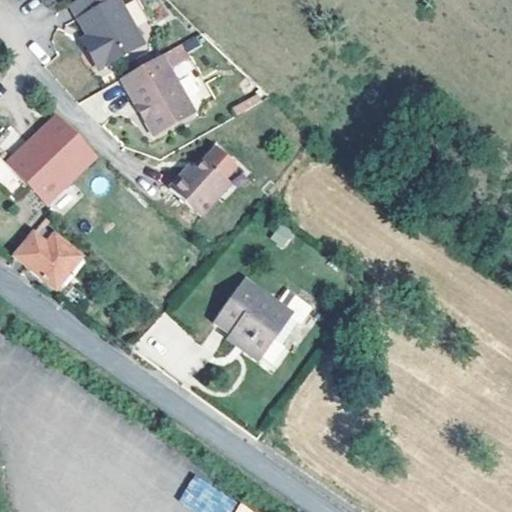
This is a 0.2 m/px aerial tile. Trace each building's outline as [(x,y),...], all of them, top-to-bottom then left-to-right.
[(124,0),(78,0),(70,5),(103,68),(126,55),(122,49),(140,39),(120,3),(124,0)] [(162,61),(119,85),(151,141),(195,118),(162,61)] [(96,157),(57,115),(8,165),(49,205),(96,157)] [(188,168),(169,191),(203,217),(232,182),(226,177),(236,164),(214,147),(195,173),(188,168)] [(281,249),(294,235),(282,223),(268,237),(281,249)] [(36,236),(14,261),(55,292),(67,276),(72,280),(87,262),(57,238),(50,247),(36,236)] [(243,353),(259,365),(262,360),(275,342),(291,320),(295,315),(281,305),(247,281),(215,324),(247,347),(243,353)] [(289,293),(281,305),(295,315),(291,320),(299,326),(302,328),(315,311),(289,293)] [(299,326),(291,320),(275,342),(284,348),(299,326)] [(287,350),(284,348),(275,342),(262,360),(274,369),(287,350)] [(196,511),(228,511),(236,502),(195,474),(178,499),(196,511)]
